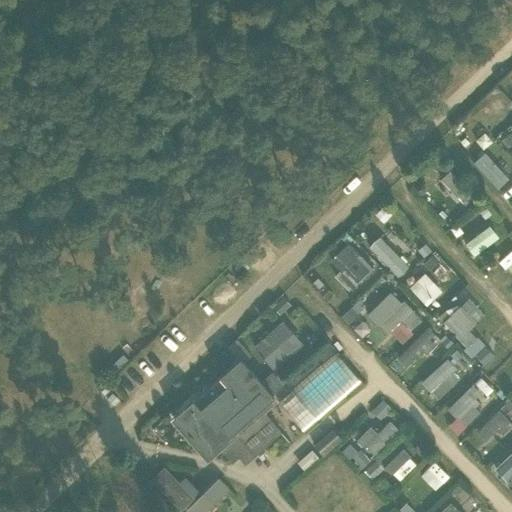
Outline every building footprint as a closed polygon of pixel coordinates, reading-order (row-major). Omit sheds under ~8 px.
[(511,70),(500,81),(511,94),(511,70)] [(504,138),(500,141),(506,148),(510,145),(511,146),(511,144),(511,129),(503,137),(504,138)] [(465,138),(460,141),(465,146),(469,143),(465,138)] [(498,188),(506,180),(485,157),(476,165),(498,188)] [(450,169),(441,179),(460,199),(465,204),(474,195),(450,169)] [(414,188),(414,192),(417,195),(422,195),(425,192),(425,188),(422,185),(417,185),(414,188)] [(485,219),(492,214),(486,206),(479,212),(485,219)] [(441,210),(438,214),(443,219),(446,216),(441,210)] [(490,223),(464,245),(474,258),(501,235),(490,223)] [(456,238),(463,233),(458,225),(450,230),(456,238)] [(405,272),(409,266),(380,236),(374,240),(369,247),(398,276),(405,272)] [(340,252),(331,261),(339,270),(342,267),(358,282),(358,283),(373,268),(348,243),(340,252)] [(425,244),(418,250),(424,257),(431,251),(425,244)] [(511,249),(493,269),(508,283),(511,279),(511,249)] [(434,254),(424,263),(430,269),(440,260),(434,254)] [(433,300),(415,281),(409,287),(427,306),(433,300)] [(323,284),(317,288),(325,298),(331,293),(323,284)] [(404,300),(401,303),(390,292),(367,314),(378,325),(382,322),(391,331),(400,321),(410,331),(422,319),(404,300)] [(459,307),(444,322),(467,346),(464,349),(472,357),(484,345),(470,330),(476,324),(459,307)] [(351,308),(341,317),(348,324),(358,315),(351,308)] [(282,320),(253,346),(274,370),(303,344),(282,320)] [(423,350),(427,354),(437,344),(433,340),(437,336),(428,327),(398,357),(407,366),(423,350)] [(447,349),(453,343),(445,335),(439,340),(447,349)] [(239,361),(241,359),(244,362),(251,356),(237,340),(228,348),(239,361)] [(453,365),(462,356),(456,349),(450,355),(453,358),(450,361),(453,365)] [(278,402),(305,433),(363,383),(336,352),(278,402)] [(495,376),(499,381),(502,378),(510,386),(511,383),(511,356),(508,352),(500,360),(494,353),(486,361),(498,374),(495,376)] [(239,361),(208,388),(261,448),(280,431),(263,412),(261,410),(275,398),(272,395),(283,385),(272,372),(261,382),(244,362),(241,359),(239,361)] [(452,372),(456,368),(448,359),(422,382),(438,399),(459,380),(452,372)] [(447,409),(465,428),(480,412),(475,407),(479,402),(476,399),(481,394),(472,385),(447,409)] [(174,417),(208,456),(232,433),(255,456),(261,449),(261,448),(207,388),(174,417)] [(511,409),(511,402),(508,398),(504,402),(505,404),(500,408),(506,414),(511,409)] [(383,400),(374,409),(383,418),(391,409),(383,400)] [(476,432),(485,441),(497,430),(500,434),(511,423),(499,410),(476,432)] [(357,440),(373,456),(398,430),(389,421),(378,433),(371,426),(357,440)] [(313,446),(323,456),(342,439),(333,429),(313,446)] [(421,440),(412,449),(418,456),(427,447),(421,440)] [(349,460),(352,457),(360,451),(351,442),(341,452),(349,460)] [(227,444),(220,451),(232,464),(237,460),(233,455),(235,453),(227,444)] [(405,447),(384,466),(399,481),(419,462),(405,447)] [(355,460),(362,468),(371,460),(361,450),(360,451),(352,457),(355,460)] [(511,452),(495,468),(511,486),(511,452)] [(420,474),(433,489),(449,476),(436,460),(420,474)] [(384,469),(376,461),(365,470),(373,479),(384,469)] [(178,511),(191,498),(160,466),(147,479),(178,511)] [(216,481),(185,511),(186,511),(205,511),(227,492),(216,481)] [(461,499),(467,493),(459,484),(453,491),(461,499)] [(460,511),(451,502),(441,511),(460,511)] [(406,503),(399,510),(401,511),(413,511),(415,511),(406,503)]
